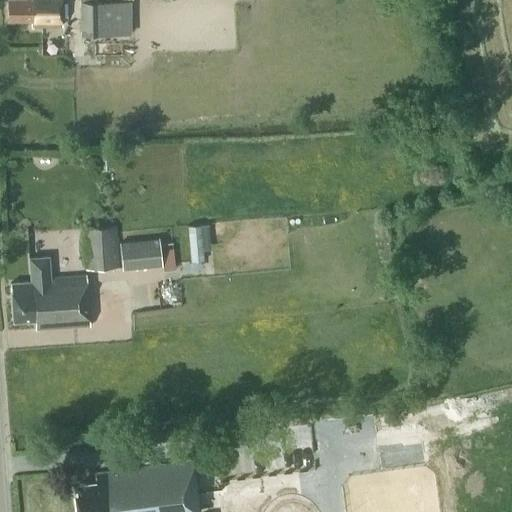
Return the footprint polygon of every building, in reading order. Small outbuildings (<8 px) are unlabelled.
[(60,26),(60,17),(67,17),(67,1),(60,1),(60,0),(32,0),(33,0),(8,0),(8,21),(31,21),(31,26),(60,26)] [(80,0),(80,33),(123,33),(132,33),(132,1),(123,0),(122,0),(80,0)] [(204,261),(202,224),(188,224),(190,261),(204,261)] [(117,268),(115,226),(84,228),(86,269),(117,268)] [(123,269),(162,265),(159,237),(120,241),(123,269)] [(33,321),(34,330),(89,326),(85,275),(48,278),(47,258),(30,259),(31,284),(11,285),(13,319),(13,321),(33,321)] [(200,511),(194,460),(96,472),(97,481),(76,484),(78,511),(200,511)]
